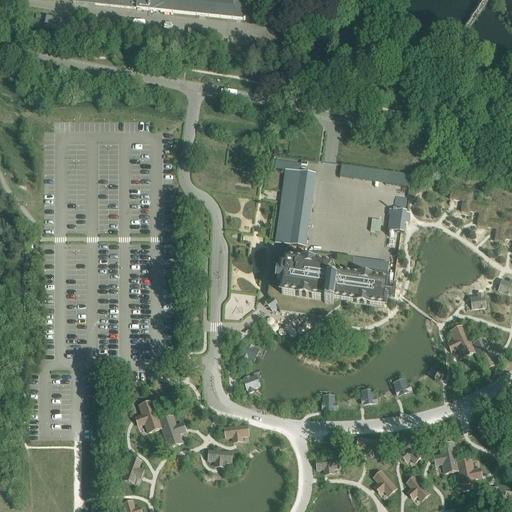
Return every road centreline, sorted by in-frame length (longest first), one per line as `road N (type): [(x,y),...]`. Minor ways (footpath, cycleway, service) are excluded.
road 1 (unclassified): [(198,87),(511,141)]
road 2 (residential): [(295,425),(412,419),(511,375)]
road 3 (unclassified): [(0,48),(198,87)]
road 4 (residential): [(216,304),(216,396),(231,410),(295,425)]
road 5 (residential): [(198,87),(184,178),(216,211),(218,232)]
